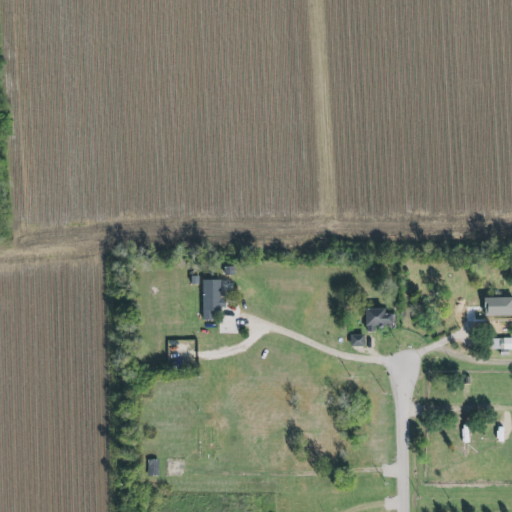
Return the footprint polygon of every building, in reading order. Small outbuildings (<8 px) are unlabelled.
[(223,266),(228,266),(234,266),(234,275),(229,274),(223,275),(223,266)] [(220,279),(220,280),(233,280),(233,294),(220,294),(220,296),(220,297),(221,300),(213,299),(214,310),(208,309),(202,310),(202,298),(197,298),(197,291),(201,291),(201,280),(211,279),(220,279)] [(511,298),(485,299),(486,323),(511,322),(511,298)] [(365,326),(366,330),(370,330),(374,330),(373,327),(375,326),(377,326),(378,328),(381,328),(384,324),(390,324),(390,314),(385,314),(383,313),(384,308),(364,308),(364,326),(365,326)] [(349,334),(363,334),(363,346),(349,345),(349,334)] [(511,338),(490,338),(490,349),(511,349),(511,338)]
